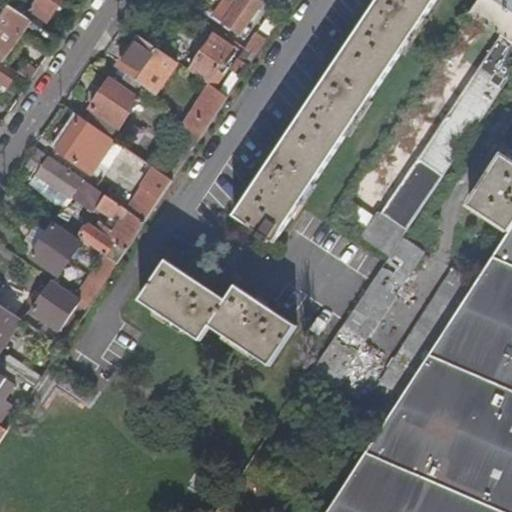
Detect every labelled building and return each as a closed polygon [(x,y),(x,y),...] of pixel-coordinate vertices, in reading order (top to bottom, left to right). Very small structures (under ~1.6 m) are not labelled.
[(48,24),(65,0),(39,0),(31,12),(48,24)] [(263,2),(259,0),(239,0),(223,24),(240,35),(263,2)] [(270,239),(274,243),(436,0),(378,0),(234,216),(260,233),(258,237),(267,243),(270,239)] [(266,0),(265,2),(283,14),(292,0),(266,0)] [(511,0),(477,0),(470,13),(505,36),(384,214),(380,212),(362,237),(389,256),(511,73),(511,0)] [(24,33),(52,51),(60,40),(10,6),(0,20),(0,59),(4,62),(24,33)] [(257,33),(246,50),(255,56),(266,39),(257,33)] [(216,34),(190,71),(208,84),(234,47),(216,34)] [(133,75),(140,80),(160,94),(180,65),(139,36),(120,65),(133,75)] [(218,91),(227,97),(255,56),(246,50),(218,91)] [(9,87),(19,72),(4,62),(0,59),(0,88),(1,89),(4,84),(9,87)] [(20,73),(32,81),(38,72),(26,64),(20,73)] [(140,80),(133,75),(128,81),(135,86),(140,80)] [(114,79),(84,121),(112,139),(140,97),(114,79)] [(210,85),(183,127),(190,132),(200,139),(227,97),(218,91),(210,85)] [(91,172),(112,139),(84,121),(74,113),(52,145),(58,148),(57,150),(91,172)] [(190,132),(162,174),(172,181),(200,139),(190,132)] [(38,149),(29,163),(40,170),(37,175),(71,198),(74,194),(90,204),(95,197),(101,201),(96,208),(96,209),(112,219),(116,214),(122,218),(128,211),(38,149)] [(469,206),(509,232),(511,227),(511,162),(502,156),(469,206)] [(40,170),(29,163),(26,167),(37,174),(37,175),(40,170)] [(155,169),(128,211),(145,222),(172,181),(162,174),(155,169)] [(67,205),(71,198),(37,175),(37,174),(32,182),(67,205)] [(95,197),(90,204),(96,208),(101,201),(95,197)] [(341,215),(362,228),(370,214),(349,202),(341,215)] [(113,232),(107,228),(101,224),(97,228),(90,223),(89,225),(84,226),(80,231),(81,236),(80,238),(104,255),(105,256),(115,242),(127,250),(145,222),(128,211),(122,218),(113,232)] [(122,218),(116,214),(112,219),(107,228),(113,232),(122,218)] [(32,256),(59,274),(80,243),(53,225),(32,256)] [(511,511),(511,227),(509,232),(476,284),(387,419),(355,470),(327,511),(511,511)] [(306,385),(327,398),(424,252),(403,238),(391,257),(306,385)] [(105,256),(104,255),(76,296),(80,299),(90,306),(117,264),(105,256)] [(210,325),(270,365),(297,325),(237,285),(227,300),(167,261),(141,300),(201,340),(210,325)] [(364,404),(387,419),(476,284),(453,269),(364,404)] [(44,296),(39,302),(33,312),(60,330),(80,299),(76,296),(54,281),(44,296)] [(39,302),(44,296),(39,293),(35,298),(39,302)] [(0,357),(24,321),(0,304),(0,357)] [(45,328),(42,333),(46,336),(62,347),(66,342),(45,328)] [(23,389),(27,382),(0,363),(0,373),(15,384),(23,389)] [(5,400),(15,384),(0,373),(0,396),(4,399),(5,400)] [(27,382),(23,389),(9,409),(18,415),(35,388),(27,382)]
